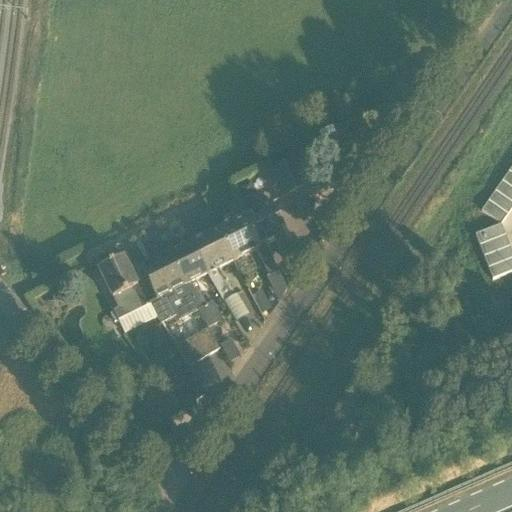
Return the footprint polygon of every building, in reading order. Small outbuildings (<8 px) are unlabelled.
[(283,200),(308,188),(295,161),(270,173),(283,200)] [(511,177),(509,176),(503,186),(511,192),(511,177)] [(511,207),(511,192),(503,186),(496,196),(511,207)] [(264,248),(265,247),(275,242),(286,262),(302,254),(293,236),(288,239),(271,205),(244,219),(250,231),(254,229),(264,248)] [(274,267),(265,247),(264,248),(254,229),(250,231),(244,219),(217,232),(233,263),(255,251),(265,271),(274,267)] [(475,237),(480,248),(506,238),(501,227),(475,237)] [(218,270),(233,263),(217,232),(192,245),(202,266),(204,266),(206,270),(205,271),(207,276),(223,305),(235,298),(218,270)] [(510,249),(506,238),(480,248),(484,259),(510,249)] [(194,282),(207,276),(205,271),(206,270),(204,266),(202,266),(192,245),(168,257),(184,288),(198,313),(208,331),(223,322),(214,305),(207,309),(194,282)] [(511,254),(510,249),(484,259),(485,262),(488,270),(511,261),(511,254)] [(176,325),(198,313),(184,288),(168,257),(140,271),(156,302),(149,305),(150,307),(153,314),(157,320),(160,324),(161,326),(173,319),(176,325)] [(150,307),(147,309),(123,259),(98,271),(118,311),(113,313),(125,336),(157,320),(153,314),(150,307)] [(493,282),(501,279),(511,274),(511,261),(488,270),(493,282)] [(271,311),(262,292),(252,298),(261,316),(271,311)] [(145,335),(154,349),(167,341),(158,327),(145,335)] [(189,369),(220,352),(211,336),(209,332),(178,349),(179,352),(189,369)] [(195,379),(185,386),(196,403),(206,397),(195,379)]
